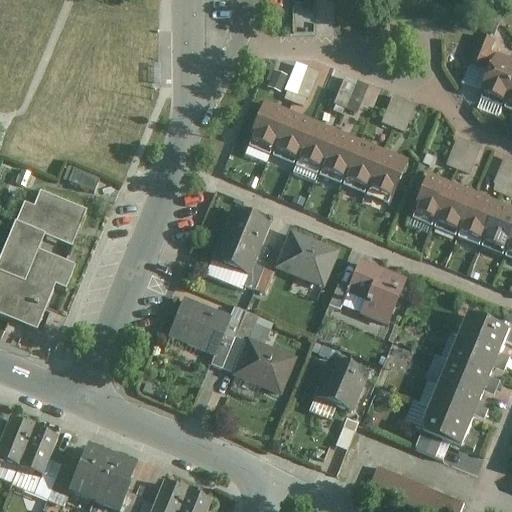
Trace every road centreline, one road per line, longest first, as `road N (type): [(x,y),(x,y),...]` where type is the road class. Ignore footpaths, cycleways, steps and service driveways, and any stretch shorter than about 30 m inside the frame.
road 1 (residential): [(175,166),(511,306)]
road 2 (residential): [(190,83),(219,78),(238,46),(347,57),(434,96),(511,146)]
road 3 (residential): [(175,166),(87,401)]
road 4 (residential): [(87,401),(268,480)]
